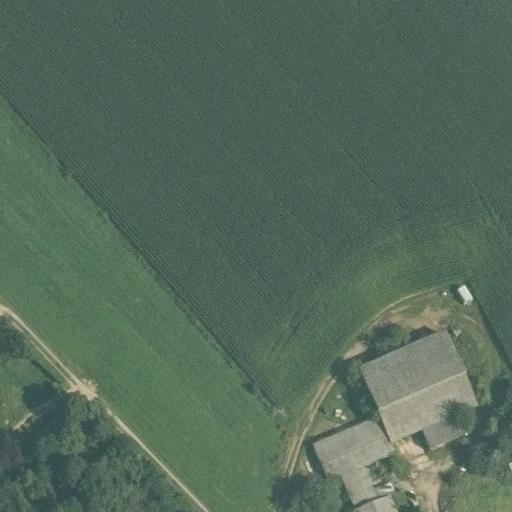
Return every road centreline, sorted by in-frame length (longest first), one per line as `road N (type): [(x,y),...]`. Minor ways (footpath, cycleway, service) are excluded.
road 1 (track): [(199,511),(0,308)]
road 2 (track): [(280,511),(313,408),(354,356),(423,322)]
